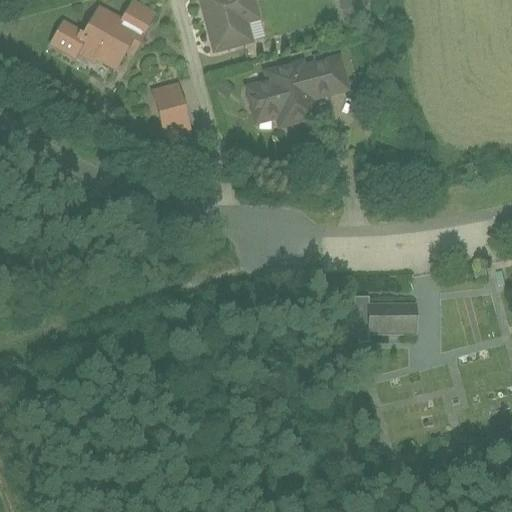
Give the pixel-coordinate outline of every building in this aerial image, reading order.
[(195,0),(211,59),(262,45),(249,0),(195,0)] [(340,0),(344,24),(372,20),(368,0),(340,0)] [(155,19),(131,5),(120,26),(95,12),(81,38),(60,27),(44,55),(72,70),(78,58),(116,79),(125,63),(130,65),(155,19)] [(260,86),(243,91),(255,133),(276,128),(278,135),(319,124),(314,105),(347,96),(338,60),(304,69),(303,64),(258,77),(260,86)] [(189,138),(177,89),(147,96),(160,146),(189,138)] [(370,299),(354,299),(355,343),(369,344),(369,338),(419,338),(419,305),(370,305),(370,299)]
